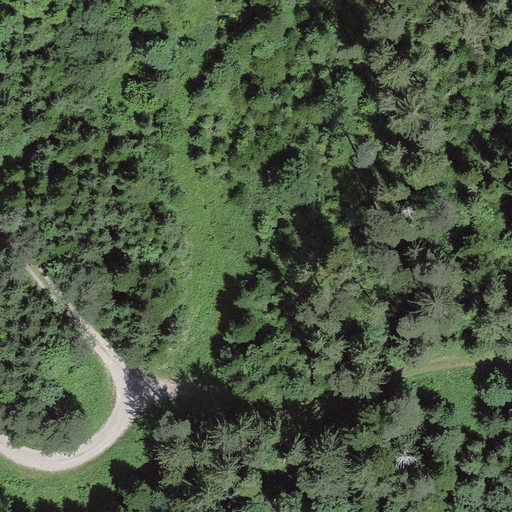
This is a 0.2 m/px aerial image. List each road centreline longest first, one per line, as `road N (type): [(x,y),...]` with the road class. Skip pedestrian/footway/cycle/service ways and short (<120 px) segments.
road 1 (track): [(130,404),(195,389),(242,399),(274,417),(453,361),(511,358)]
road 2 (track): [(0,436),(46,462),(84,456),(130,404),(122,367),(41,277),(0,214)]
